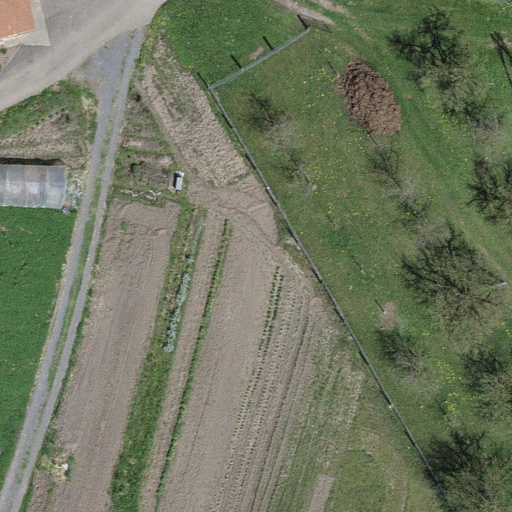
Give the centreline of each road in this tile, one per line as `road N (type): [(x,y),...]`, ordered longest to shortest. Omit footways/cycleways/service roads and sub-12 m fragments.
road 1 (track): [(11,511),(144,2)]
road 2 (track): [(144,2),(0,89)]
